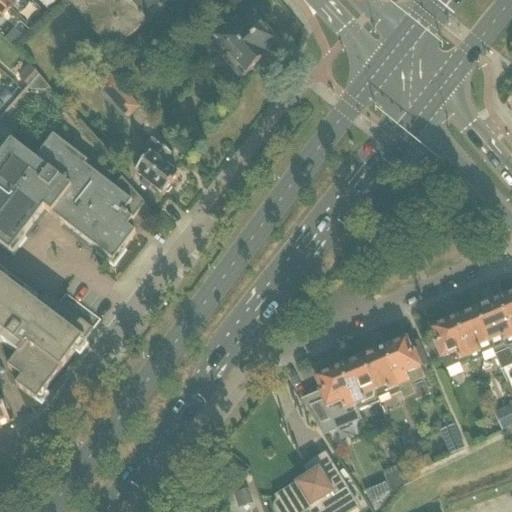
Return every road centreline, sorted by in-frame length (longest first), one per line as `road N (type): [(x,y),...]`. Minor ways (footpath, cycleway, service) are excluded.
road 1 (secondary): [(380,69),(45,511)]
road 2 (secondary): [(109,511),(420,114)]
road 3 (residential): [(0,450),(51,418),(199,229)]
road 4 (residential): [(283,350),(511,252)]
road 5 (tertiary): [(420,114),(511,220)]
